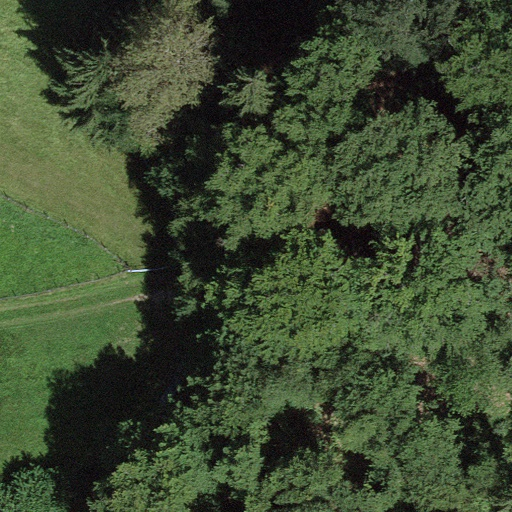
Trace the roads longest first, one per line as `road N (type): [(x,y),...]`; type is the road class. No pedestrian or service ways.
road 1 (track): [(214,283),(294,280),(359,250),(511,156)]
road 2 (track): [(294,280),(267,365),(226,422),(120,511)]
